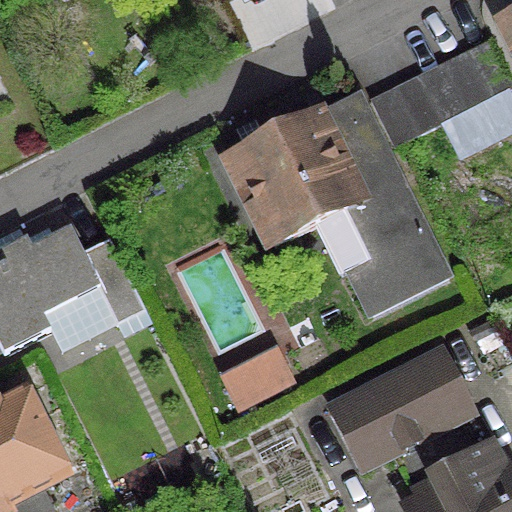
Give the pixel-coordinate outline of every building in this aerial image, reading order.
[(511,15),(499,23),(511,48),(511,15)] [(486,44),(438,68),(461,115),(509,91),(486,44)] [(438,68),(414,80),(437,127),(461,115),(438,68)] [(414,80),(365,104),(389,151),(437,127),(414,80)] [(342,276),(364,320),(443,281),(354,101),(311,122),(309,119),(225,161),(269,250),(339,215),(364,265),(342,276)] [(64,233),(0,266),(0,358),(23,346),(15,332),(93,292),(106,317),(134,303),(103,244),(77,257),(64,233)] [(415,509),(408,511),(511,511),(511,500),(488,454),(473,462),(454,424),(467,417),(438,359),(326,415),(356,474),(388,457),(415,509)] [(263,379),(236,392),(244,408),(271,395),(263,379)] [(58,479),(18,397),(0,406),(0,511),(45,511),(35,490),(58,479)]
